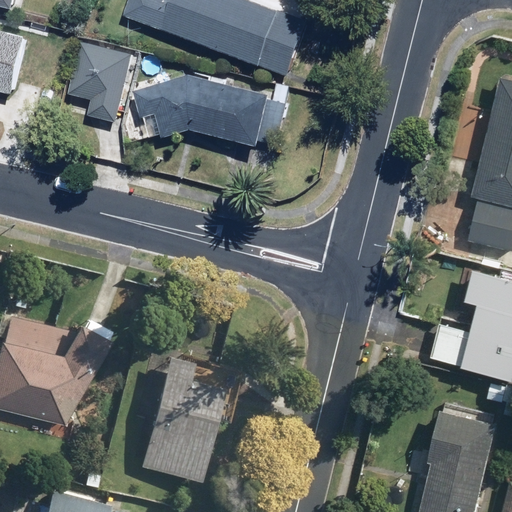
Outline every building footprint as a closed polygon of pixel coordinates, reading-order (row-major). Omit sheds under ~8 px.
[(0,0),(0,11),(13,15),(16,0),(0,0)] [(131,0),(124,20),(288,80),(309,21),(252,0),(131,0)] [(0,93),(14,97),(28,35),(0,28),(0,93)] [(116,127),(134,57),(82,44),(69,95),(93,101),(88,120),(116,127)] [(147,81),(150,90),(130,95),(143,143),(180,133),(257,153),(270,100),(188,79),(172,84),(170,75),(147,81)] [(465,176),(461,194),(475,197),(465,241),(511,251),(511,247),(511,78),(497,75),(474,178),(465,176)] [(511,275),(469,265),(460,303),(474,306),(468,331),(439,324),(429,363),(511,383),(511,381),(511,275)] [(0,410),(59,423),(103,336),(106,331),(77,317),(72,328),(3,314),(0,326),(0,410)] [(159,340),(158,347),(135,465),(194,476),(207,406),(224,409),(231,370),(185,361),(188,346),(159,340)] [(420,511),(472,511),(494,412),(469,407),(466,420),(434,413),(424,461),(431,463),(420,511)] [(511,511),(511,470),(501,511),(511,511)] [(98,511),(101,502),(43,489),(38,511),(98,511)]
